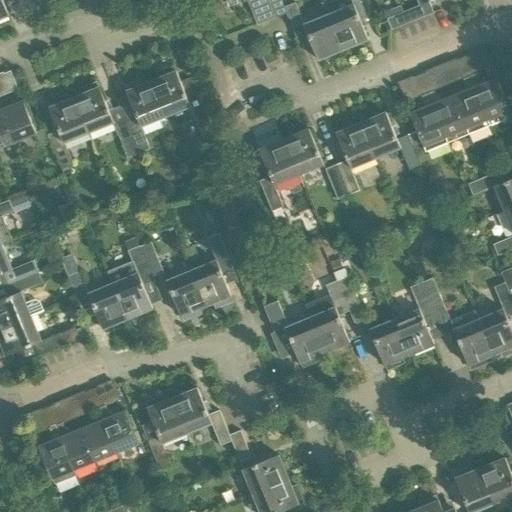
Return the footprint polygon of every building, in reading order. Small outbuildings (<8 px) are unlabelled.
[(0,0),(0,20),(10,16),(3,0),(0,0)] [(223,0),(225,3),(230,1),(230,2),(234,0),(250,0),(261,26),(288,15),(287,13),(277,17),(270,0),(223,0)] [(270,0),(277,17),(287,13),(285,7),(282,0),(270,0)] [(345,49),(370,39),(359,12),(370,8),(366,0),(352,0),(354,3),(330,13),(345,49)] [(419,0),(422,6),(388,20),(392,30),(434,13),(430,2),(436,0),(419,0)] [(306,23),(297,2),(285,7),(287,13),(288,15),(297,38),(309,33),(320,59),(345,49),(330,13),(306,23)] [(459,70),(473,64),(469,55),(456,61),(459,70)] [(478,77),(476,73),(473,64),(459,70),(463,78),(470,76),(488,120),(511,111),(497,78),(485,83),(478,77)] [(11,94),(19,91),(11,71),(3,74),(11,94)] [(200,129),(211,124),(193,80),(182,84),(177,72),(152,82),(166,117),(170,126),(195,116),(200,129)] [(417,87),(431,81),(427,72),(413,78),(417,87)] [(468,129),(488,120),(470,76),(463,78),(465,83),(464,92),(454,96),(468,129)] [(144,85),(142,81),(126,87),(128,92),(127,92),(138,120),(127,124),(139,154),(151,149),(142,127),(166,117),(152,82),(144,85)] [(436,94),(435,90),(431,81),(417,87),(421,96),(428,93),(446,138),(468,129),(454,96),(444,100),(436,94)] [(100,89),(99,89),(97,85),(81,91),(83,96),(75,99),(89,133),(114,123),(100,89)] [(425,146),(446,138),(428,93),(421,96),(423,101),(422,109),(411,113),(425,146)] [(65,98),(49,104),(51,109),(63,139),(51,144),(63,171),(74,167),(65,143),(89,133),(75,99),(67,102),(65,98)] [(14,144),(37,134),(24,102),(1,111),(14,144)] [(0,111),(0,149),(14,144),(1,111),(0,111)] [(397,139),(387,113),(362,123),(376,158),(400,148),(409,170),(421,165),(408,135),(397,139)] [(349,195),(361,190),(352,168),(376,158),(362,123),(336,134),(347,160),(336,165),(349,195)] [(128,158),(139,154),(127,124),(116,129),(128,158)] [(300,176),(324,166),(309,130),(285,140),(300,176)] [(272,212),(284,207),(275,186),(300,176),(285,140),(261,150),(272,177),(260,182),(272,212)] [(202,161),(189,166),(195,182),(208,176),(202,161)] [(338,200),(349,195),(336,165),(325,169),(338,200)] [(215,181),(219,180),(225,177),(221,167),(211,171),(215,181)] [(511,180),(504,183),(499,172),(469,184),(474,196),(495,187),(505,211),(511,208),(511,180)] [(0,246),(2,246),(0,240),(0,218),(15,212),(10,201),(0,205),(0,246)] [(499,256),(511,250),(511,208),(505,211),(511,227),(511,236),(494,244),(499,256)] [(91,224),(101,220),(99,213),(88,217),(91,224)] [(206,306),(232,296),(221,269),(231,265),(219,234),(208,238),(217,261),(192,271),(206,306)] [(375,236),(363,241),(370,258),(377,255),(379,248),(375,236)] [(405,240),(410,252),(417,249),(420,243),(417,236),(405,240)] [(153,277),(164,272),(151,242),(140,247),(153,277)] [(12,270),(2,246),(0,246),(0,275),(4,274),(9,285),(39,273),(35,261),(12,270)] [(153,309),(142,281),(153,277),(140,247),(129,251),(133,261),(108,271),(113,284),(113,283),(128,319),(153,309)] [(103,329),(128,319),(113,283),(113,284),(89,293),(80,271),(79,272),(77,267),(78,266),(74,255),(61,260),(80,307),(92,302),(103,329)] [(49,260),(51,265),(61,261),(59,256),(49,260)] [(509,263),(499,267),(506,284),(506,283),(511,298),(511,267),(511,268),(509,263)] [(346,267),(334,272),(338,281),(349,276),(346,267)] [(181,316),(206,306),(192,271),(167,281),(181,316)] [(25,303),(21,293),(44,284),(39,273),(9,285),(13,296),(0,301),(0,330),(31,318),(31,317),(44,311),(40,302),(36,299),(25,303)] [(351,311),(362,307),(349,276),(338,281),(351,311)] [(435,314),(445,310),(433,279),(422,283),(435,314)] [(326,353),(351,343),(340,315),(351,311),(338,281),(327,286),(336,308),(312,318),(326,353)] [(410,356),(435,346),(424,319),(435,314),(422,283),(411,288),(420,310),(395,320),(410,356)] [(503,310),(479,320),(478,320),(493,355),(501,352),(503,357),(511,353),(511,329),(506,315),(511,311),(511,298),(506,283),(506,284),(494,288),(503,310)] [(279,301),(265,306),(275,332),(271,334),(276,346),(291,340),(301,363),(326,353),(312,318),(289,327),(279,301)] [(471,370),(487,363),(485,359),(493,355),(478,320),(479,320),(475,311),(450,321),(468,366),(469,365),(471,370)] [(41,342),(31,318),(0,330),(0,341),(6,357),(34,345),(38,356),(79,339),(75,328),(41,342)] [(389,370),(405,364),(403,359),(410,356),(395,320),(371,330),(386,366),(387,366),(389,370)] [(87,402),(101,397),(98,388),(84,393),(87,402)] [(209,413),(199,388),(174,398),(188,434),(212,424),(221,446),(232,441),(230,435),(220,409),(209,413)] [(91,412),(105,406),(101,397),(87,402),(91,412)] [(166,401),(164,397),(147,403),(149,408),(159,435),(147,440),(160,471),(173,466),(164,444),(188,434),(174,398),(166,401)] [(45,420),(59,414),(55,405),(41,410),(45,420)] [(116,453),(139,444),(125,412),(103,421),(116,453)] [(72,434),(64,427),(59,414),(45,420),(49,430),(56,427),(74,471),(75,470),(95,462),(82,430),(72,434)] [(95,462),(116,453),(103,421),(82,430),(95,462)] [(74,471),(56,427),(49,430),(51,432),(50,443),(39,447),(54,485),(78,476),(75,470),(74,471)] [(241,462),(253,457),(242,430),(230,435),(232,441),(241,462)] [(254,494),(289,480),(279,455),(244,469),(254,494)] [(511,472),(506,458),(481,468),(495,503),(511,496),(511,472)] [(470,511),(494,511),(498,510),(495,503),(481,468),(474,471),(472,467),(455,473),(457,478),(457,479),(470,511)] [(213,476),(202,480),(205,488),(216,483),(213,476)] [(292,487),(289,480),(254,494),(261,511),(281,511),(299,504),(299,503),(304,502),(297,486),(292,487)] [(422,508),(415,511),(456,511),(455,509),(449,511),(443,511),(440,501),(439,502),(437,497),(420,504),(422,508)] [(137,511),(133,502),(109,511),(137,511)]
